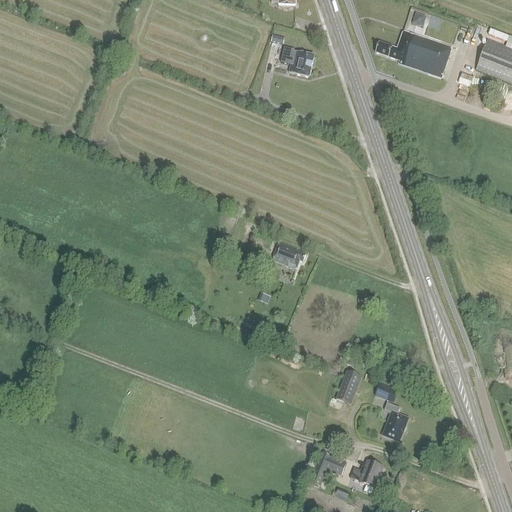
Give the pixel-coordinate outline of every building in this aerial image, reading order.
[(418,13),(414,24),(425,27),(428,17),(418,13)] [(442,79),(452,49),(404,32),(398,50),(379,43),(376,54),(400,62),(399,65),(442,79)] [(283,46),(284,39),(272,37),(271,43),(283,46)] [(511,51),(487,42),(476,72),(511,85),(511,51)] [(284,49),(281,64),(291,66),(289,74),(309,79),(314,57),(294,52),(284,49)] [(296,270),(300,262),(303,263),(306,256),(297,252),(298,251),(279,243),(273,261),(296,270)] [(229,273),(249,281),(255,266),(234,259),(229,273)] [(260,303),(267,305),(270,298),(263,295),(260,303)] [(346,365),(354,368),(358,357),(350,354),(346,365)] [(336,400),(351,406),(361,378),(346,372),(336,400)] [(398,392),(379,385),(375,394),(394,402),(398,392)] [(397,415),(400,409),(387,404),(384,411),(392,414),(382,437),(398,443),(408,420),(397,415)] [(319,486),(325,470),(342,476),(346,464),(320,455),(309,483),(319,486)] [(374,490),(383,469),(368,463),(363,473),(354,469),(350,479),(359,483),(359,484),(374,490)] [(339,491),(337,497),(349,501),(351,495),(339,491)]
